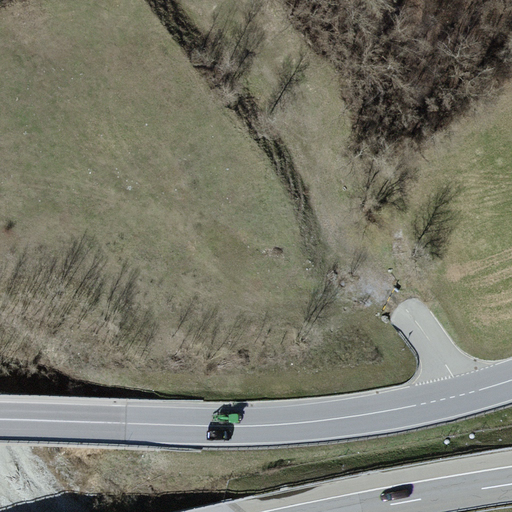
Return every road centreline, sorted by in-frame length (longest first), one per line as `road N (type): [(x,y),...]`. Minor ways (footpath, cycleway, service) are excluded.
road 1 (primary): [(511,382),(393,412),(291,425),(0,420)]
road 2 (motorway): [(511,484),(353,511)]
